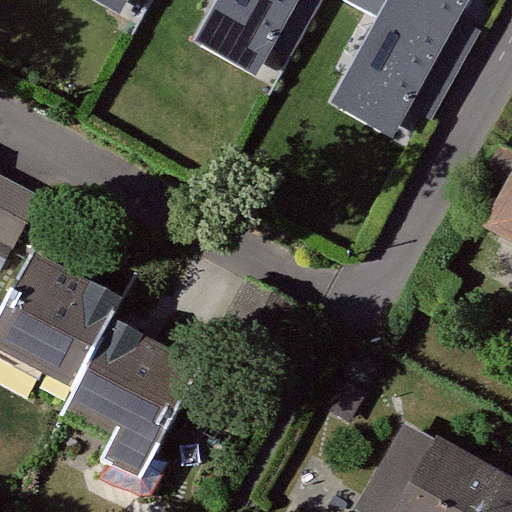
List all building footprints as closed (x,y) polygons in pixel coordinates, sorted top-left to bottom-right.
[(157,0),(52,0),(132,45),(157,0)] [(329,0),(215,0),(188,47),(274,96),(329,0)] [(482,3),(476,0),(388,0),(326,110),(398,151),(482,3)] [(0,244),(17,254),(44,203),(0,180),(0,244)] [(511,248),(511,202),(493,238),(511,248)] [(0,336),(0,358),(81,401),(119,333),(130,312),(38,264),(0,336)] [(313,319),(251,285),(220,343),(281,377),(313,319)] [(208,379),(119,333),(81,401),(71,420),(122,447),(110,470),(150,491),(208,379)] [(368,396),(337,377),(319,405),(350,425),(368,396)] [(511,511),(511,487),(402,426),(353,511),(511,511)]
